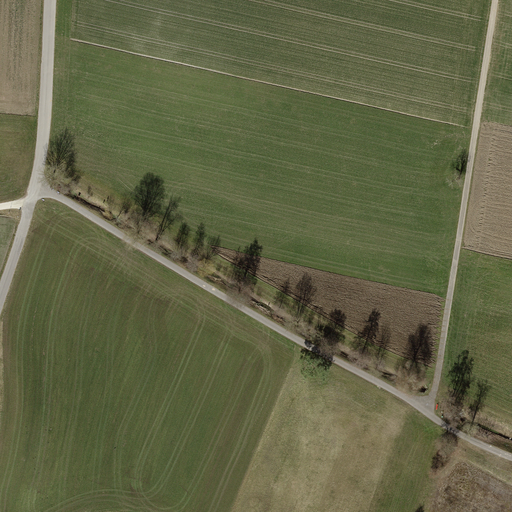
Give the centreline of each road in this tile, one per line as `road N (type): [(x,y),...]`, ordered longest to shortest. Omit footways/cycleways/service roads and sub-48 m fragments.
road 1 (track): [(511,455),(50,193),(0,207)]
road 2 (track): [(428,410),(494,0)]
road 3 (unclassified): [(0,300),(42,144),(49,0)]
